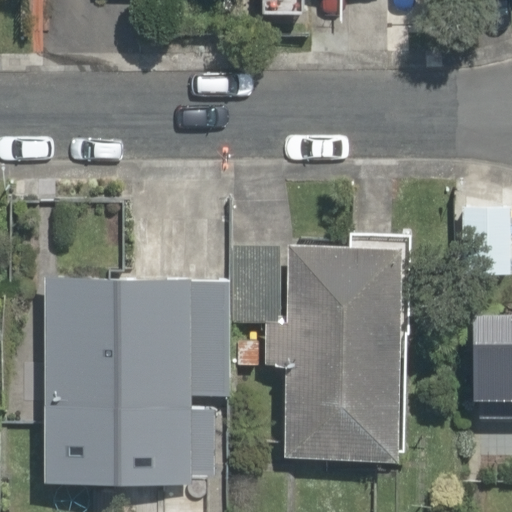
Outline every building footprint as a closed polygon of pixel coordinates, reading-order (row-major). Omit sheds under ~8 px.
[(511,247),(511,193),(458,191),(456,237),(455,274),(511,276),(511,247)] [(397,248),(238,239),(234,321),(264,323),(261,370),(290,372),(285,453),(386,459),(397,248)] [(215,470),(217,410),(185,409),(185,394),(224,395),(227,285),(42,280),(36,478),(183,483),(183,469),(215,470)] [(511,304),(457,303),(455,403),(511,404),(511,304)] [(205,511),(206,503),(114,498),(113,511),(205,511)]
